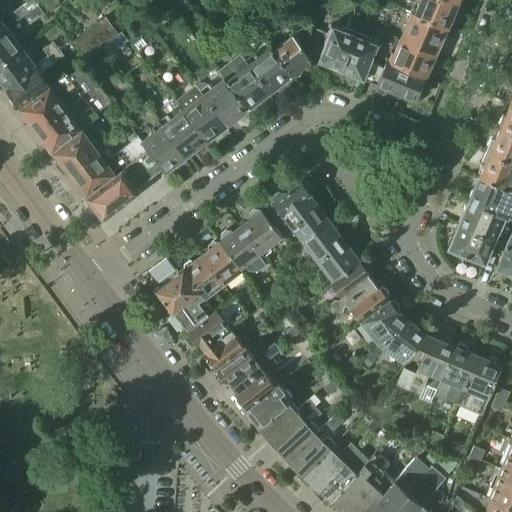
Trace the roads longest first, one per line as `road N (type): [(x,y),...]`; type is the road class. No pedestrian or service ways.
road 1 (residential): [(440,155),(336,113),(309,119),(87,276)]
road 2 (residential): [(278,511),(236,470),(87,276)]
road 3 (residential): [(511,317),(451,295),(412,259),(409,228),(440,155)]
road 4 (unknown): [(412,259),(309,119)]
road 5 (residential): [(504,0),(440,155)]
road 6 (residential): [(87,276),(0,154)]
